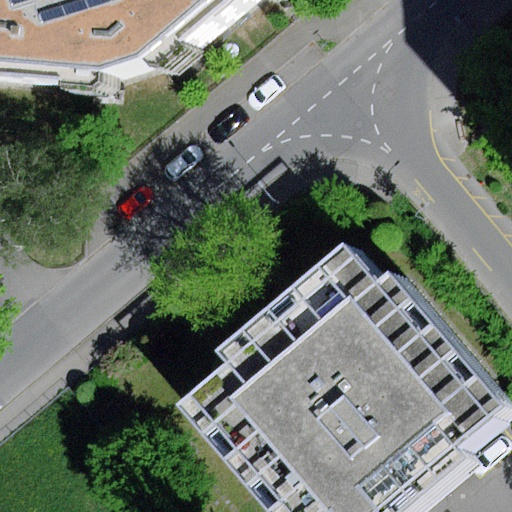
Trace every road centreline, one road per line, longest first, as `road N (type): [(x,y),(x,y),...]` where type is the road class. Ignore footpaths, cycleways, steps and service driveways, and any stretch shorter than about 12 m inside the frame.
road 1 (residential): [(0,375),(333,91)]
road 2 (residential): [(333,91),(511,279)]
road 3 (residential): [(333,91),(441,0)]
